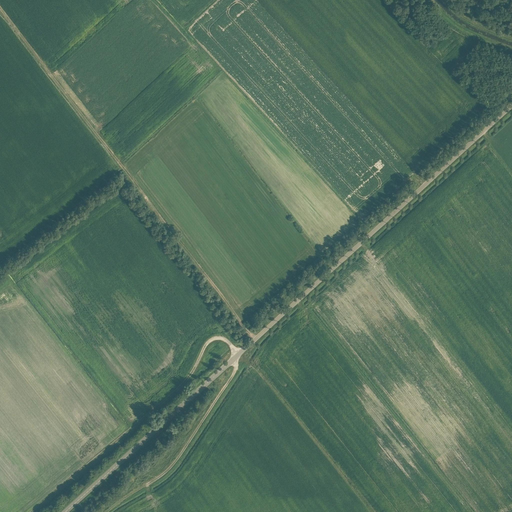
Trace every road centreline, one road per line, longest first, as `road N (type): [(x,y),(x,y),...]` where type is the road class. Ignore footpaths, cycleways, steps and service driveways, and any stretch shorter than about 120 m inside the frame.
road 1 (unclassified): [(64,511),(511,104)]
road 2 (track): [(256,338),(0,4)]
road 3 (track): [(146,485),(171,466),(237,366),(234,359)]
